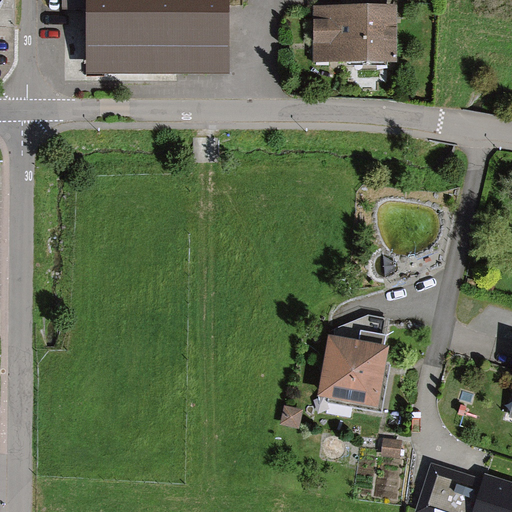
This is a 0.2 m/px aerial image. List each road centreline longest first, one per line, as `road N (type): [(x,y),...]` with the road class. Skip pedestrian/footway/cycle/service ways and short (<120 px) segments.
road 1 (residential): [(484,128),(370,113),(24,110)]
road 2 (residential): [(17,511),(24,110)]
road 3 (residential): [(457,452),(433,440),(426,401),(484,128)]
